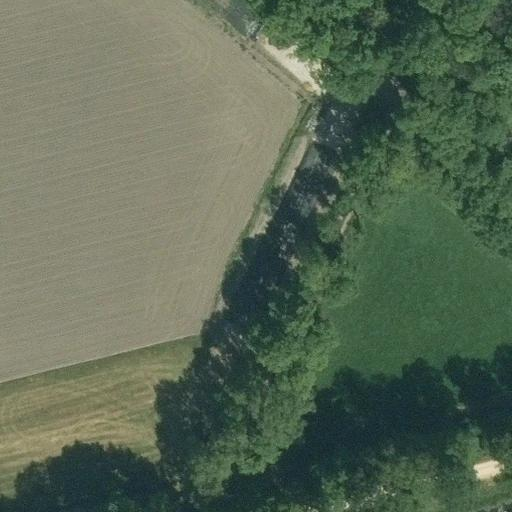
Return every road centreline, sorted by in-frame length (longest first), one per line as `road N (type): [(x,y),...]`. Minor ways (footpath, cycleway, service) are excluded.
road 1 (track): [(511,192),(301,0)]
road 2 (track): [(511,461),(315,511)]
